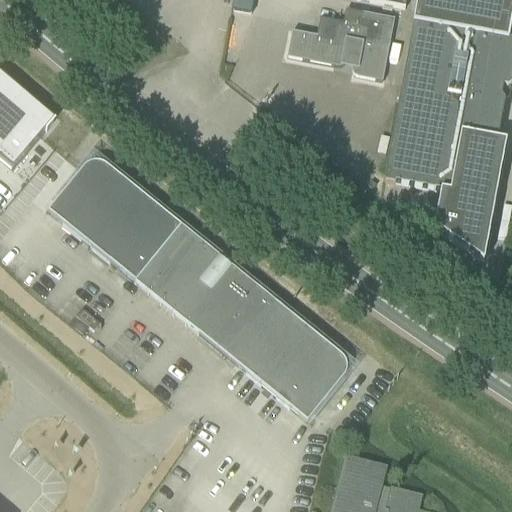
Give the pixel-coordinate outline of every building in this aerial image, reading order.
[(339,0),(405,12),(407,0),(339,0)] [(437,209),(434,229),(479,258),(505,138),(498,137),(499,129),(496,124),(501,120),(504,103),(509,100),(510,92),(509,89),(511,87),(511,82),(511,67),(511,66),(511,65),(511,64),(511,44),(507,43),(511,21),(511,16),(511,0),(417,0),(383,185),(440,196),(437,209)] [(320,22),(316,40),(292,35),(287,61),(338,71),(340,71),(341,70),(342,70),(343,69),(344,68),(345,67),(346,66),(346,65),(353,66),(352,72),(352,73),(352,74),(352,76),(353,77),(354,79),(355,80),(358,81),(382,85),(393,27),(362,22),(363,17),(345,13),(343,26),(320,22)] [(0,78),(0,162),(11,172),(53,123),(0,78)] [(181,230),(105,169),(104,168),(98,166),(92,167),(91,167),(90,167),(85,170),(47,216),(135,287),(214,350),(212,352),(219,357),(220,356),(307,426),(343,382),(345,379),(346,375),(346,370),(345,366),(343,363),(340,359),(181,230)] [(418,511),(422,499),(382,489),(387,471),(344,460),(330,511),(418,511)]
